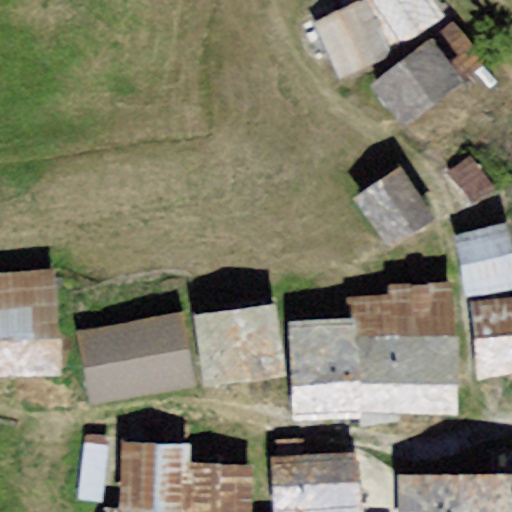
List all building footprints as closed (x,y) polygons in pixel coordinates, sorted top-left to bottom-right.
[(454,20),(442,0),(370,0),(399,51),(454,20)] [(368,2),(319,21),(344,85),(393,67),(368,2)] [(391,79),(425,125),(484,82),(450,36),(391,79)] [(400,176),(362,200),(389,242),(426,217),(400,176)] [(511,272),(505,230),(463,237),(472,289),(511,282),(511,272)] [(50,276),(0,279),(0,371),(56,369),(50,276)] [(446,406),(446,292),(395,292),(395,301),(358,303),(358,323),(294,327),(299,409),(364,406),(446,406)] [(511,301),(476,304),(481,370),(511,367),(511,301)] [(281,371),(273,309),(200,319),(209,381),(281,371)] [(85,335),(97,398),(185,382),(173,319),(85,335)] [(186,449),(126,449),(127,506),(185,504),(186,449)] [(352,459),(277,463),(279,511),(316,511),(355,510),(352,459)] [(247,511),(247,469),(193,468),(193,511),(247,511)] [(511,511),(511,480),(406,482),(404,511),(511,511)]
